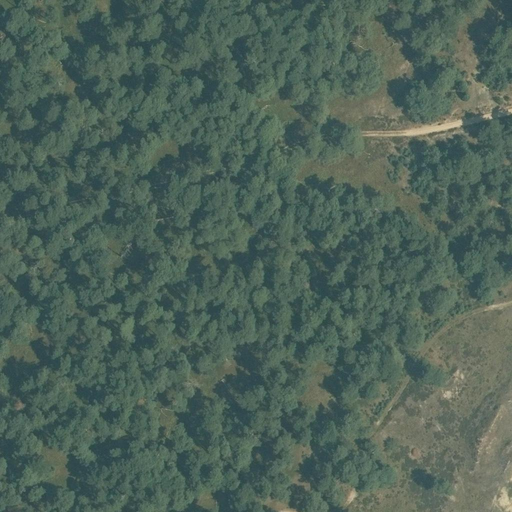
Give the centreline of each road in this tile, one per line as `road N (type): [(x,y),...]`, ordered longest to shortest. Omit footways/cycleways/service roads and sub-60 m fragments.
road 1 (track): [(511,111),(398,134),(337,130),(0,227)]
road 2 (unknown): [(327,511),(344,503),(374,430),(428,342),(473,311),(511,298)]
